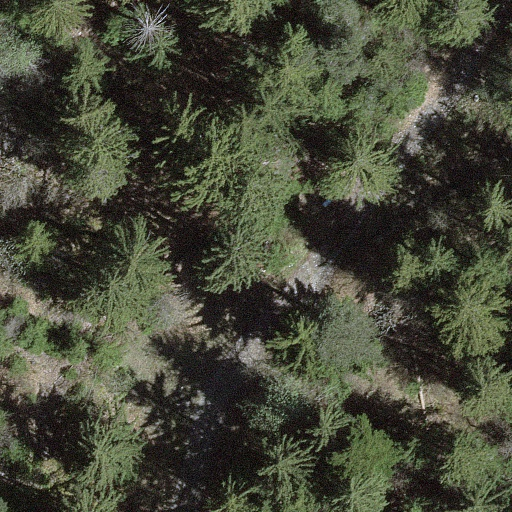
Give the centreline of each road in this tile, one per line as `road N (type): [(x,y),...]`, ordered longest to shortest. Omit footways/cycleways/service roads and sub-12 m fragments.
road 1 (track): [(225,511),(295,233),(457,0)]
road 2 (track): [(281,286),(511,120)]
